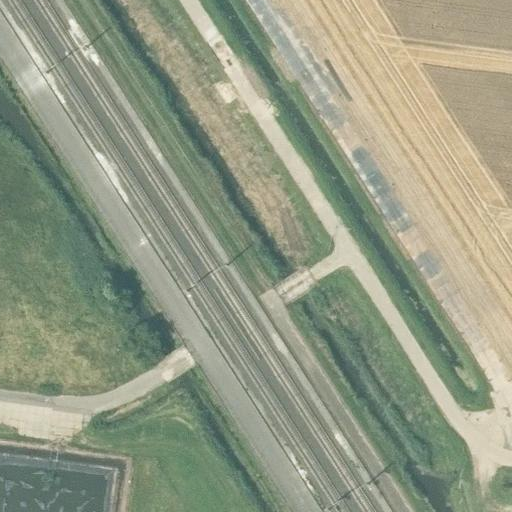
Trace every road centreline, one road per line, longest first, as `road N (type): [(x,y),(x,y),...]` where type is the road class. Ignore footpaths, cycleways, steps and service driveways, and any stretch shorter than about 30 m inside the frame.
road 1 (unclassified): [(511,460),(454,417),(187,0)]
road 2 (track): [(74,0),(264,294)]
